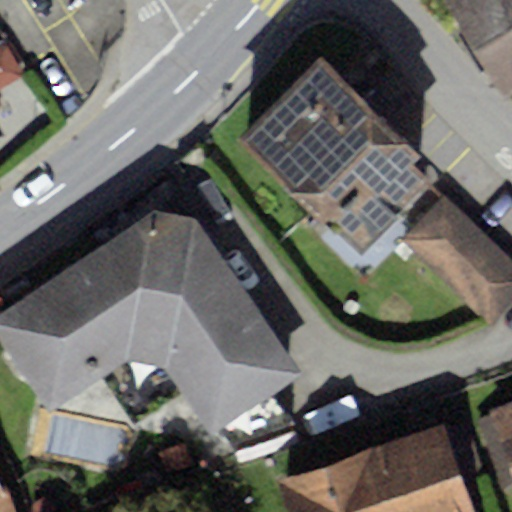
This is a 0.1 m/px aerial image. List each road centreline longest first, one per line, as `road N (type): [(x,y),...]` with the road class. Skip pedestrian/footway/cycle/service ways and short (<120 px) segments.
road 1 (primary): [(206,62),(0,227)]
road 2 (residential): [(373,0),(511,144)]
